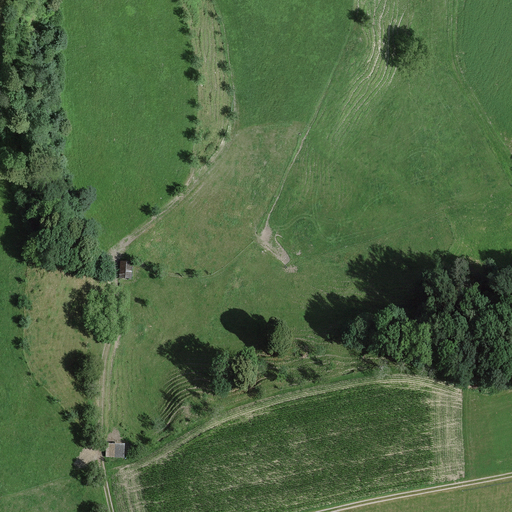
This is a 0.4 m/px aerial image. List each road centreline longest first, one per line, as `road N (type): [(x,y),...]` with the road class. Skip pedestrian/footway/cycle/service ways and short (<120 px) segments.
road 1 (track): [(231,136),(218,159),(129,242),(122,259),(101,391),(110,511)]
road 2 (track): [(451,0),(450,49),(511,171)]
road 3 (track): [(330,511),(511,475)]
